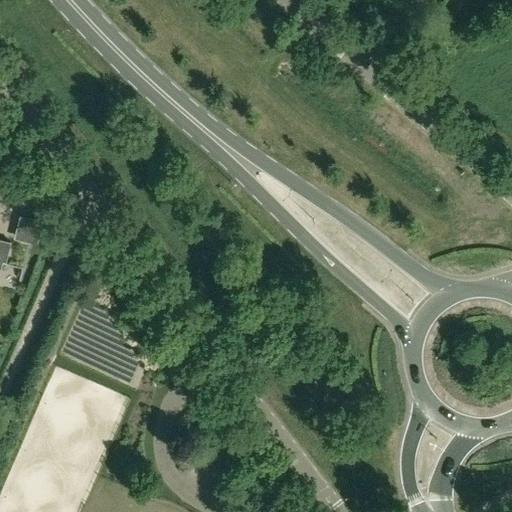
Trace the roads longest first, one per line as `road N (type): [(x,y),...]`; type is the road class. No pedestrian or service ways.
road 1 (unclassified): [(336,511),(0,67)]
road 2 (primary): [(193,120),(416,344)]
road 3 (primary): [(452,297),(193,120)]
road 4 (unclassified): [(511,194),(368,72)]
road 5 (primary): [(193,120),(69,0)]
road 6 (secondary): [(425,395),(407,467),(410,492),(425,511)]
